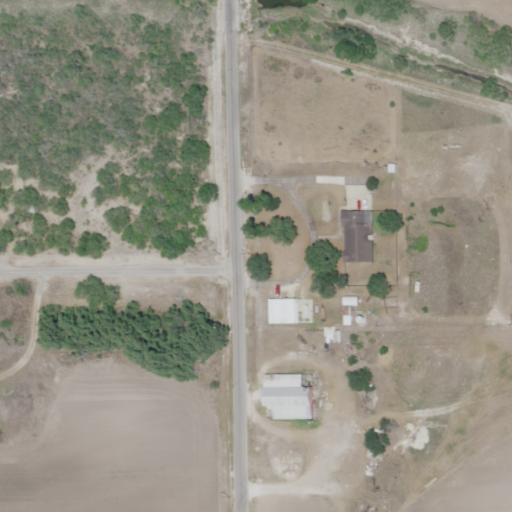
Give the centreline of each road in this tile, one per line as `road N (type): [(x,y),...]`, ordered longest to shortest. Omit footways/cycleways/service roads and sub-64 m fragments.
road 1 (residential): [(237,511),(226,14)]
road 2 (residential): [(232,273),(0,276)]
